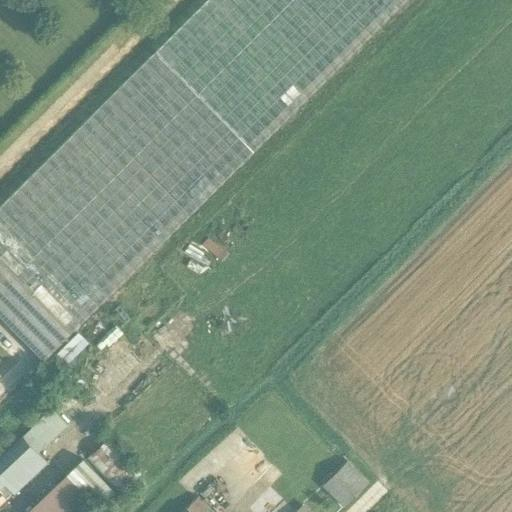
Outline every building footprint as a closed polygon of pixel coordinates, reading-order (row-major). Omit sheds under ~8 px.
[(0,316),(44,360),(72,332),(406,0),(206,0),(0,205),(0,316)] [(7,499),(13,492),(14,494),(47,462),(37,451),(66,424),(52,409),(0,459),(0,497),(2,495),(7,499)] [(140,473),(115,448),(107,439),(87,459),(119,493),(140,473)] [(83,458),(67,474),(86,494),(100,509),(117,494),(83,458)] [(347,460),(322,485),(344,507),(369,483),(347,460)] [(67,474),(27,511),(67,511),(86,494),(67,474)] [(216,511),(199,494),(186,507),(180,511),(216,511)] [(312,511),(303,503),(294,511),(312,511)]
